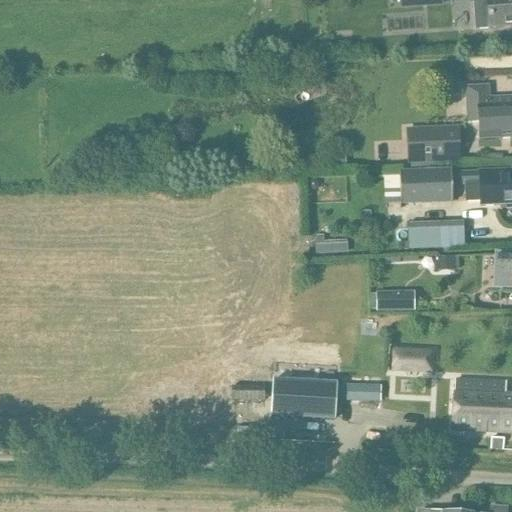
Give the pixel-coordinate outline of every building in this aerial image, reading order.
[(511,0),(474,0),(477,29),(511,26),(511,0)] [(370,54),(371,63),(379,62),(379,54),(370,54)] [(323,55),(307,57),(308,70),(324,69),(323,55)] [(488,88),(465,89),(467,124),(481,124),(481,141),(511,139),(511,98),(489,100),(488,88)] [(405,130),(407,166),(460,163),(459,127),(405,130)] [(149,132),(148,148),(161,149),(162,133),(149,132)] [(326,157),(328,171),(347,171),(346,156),(326,157)] [(451,170),(399,172),(401,207),(453,206),(452,187),(464,187),(479,186),(480,203),(480,207),(505,206),(511,205),(511,171),(495,172),(479,173),(451,174),(451,170)] [(312,180),(307,184),(307,190),(313,193),(318,189),(318,183),(312,180)] [(464,224),(429,226),(407,228),(408,248),(465,246),(464,224)] [(324,237),(314,237),(314,251),(348,250),(347,242),(324,243),(324,237)] [(454,258),(434,259),(434,273),(455,272),(454,258)] [(511,262),(500,262),(499,274),(511,274),(511,262)] [(414,293),(376,293),(376,313),(414,312),(414,293)] [(394,349),(393,373),(433,375),(435,351),(394,349)] [(273,381),(272,398),(271,418),(334,421),(336,385),(273,381)] [(453,430),(511,433),(511,396),(504,396),(505,384),(456,381),(453,430)] [(337,386),(337,403),(381,404),(381,387),(337,386)] [(264,389),(232,387),(231,400),(264,402),(264,389)] [(491,440),(490,451),(503,451),(503,440),(491,440)]
